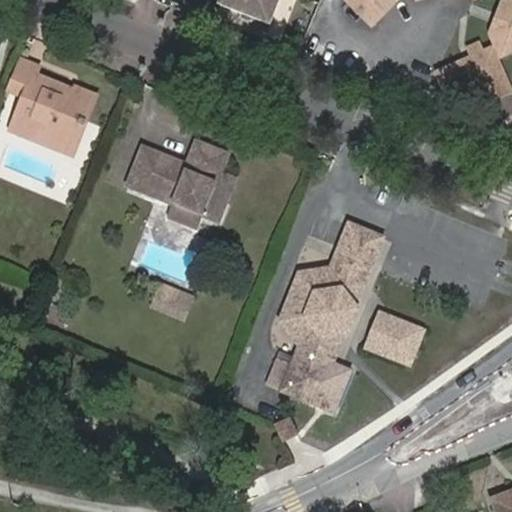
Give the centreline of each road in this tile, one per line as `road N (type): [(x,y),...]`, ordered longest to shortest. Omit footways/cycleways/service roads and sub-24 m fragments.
road 1 (residential): [(511,190),(57,0)]
road 2 (tertiary): [(511,368),(380,459),(270,511)]
